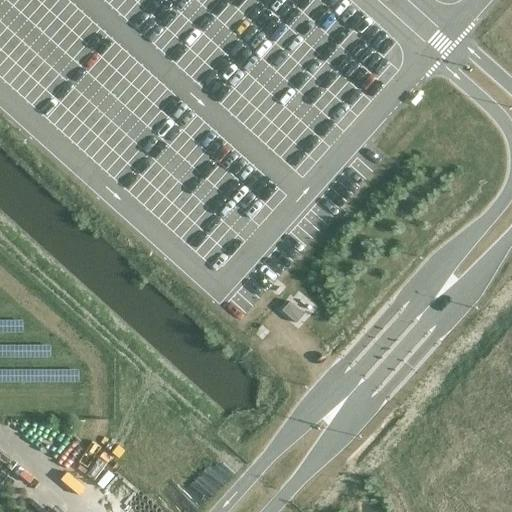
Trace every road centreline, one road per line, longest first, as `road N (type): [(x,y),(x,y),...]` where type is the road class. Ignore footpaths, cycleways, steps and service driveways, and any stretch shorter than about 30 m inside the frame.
road 1 (unclassified): [(424,287),(221,511)]
road 2 (unclassified): [(270,511),(458,301)]
